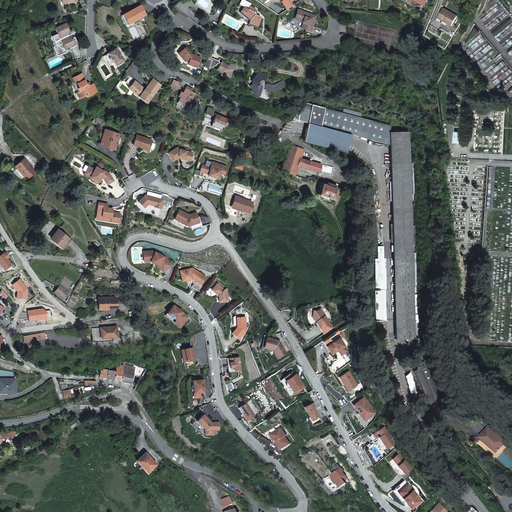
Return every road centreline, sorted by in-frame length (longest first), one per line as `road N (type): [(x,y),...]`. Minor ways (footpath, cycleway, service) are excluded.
road 1 (residential): [(303,502),(218,396),(198,308),(122,260),(130,239),(194,248),(214,237)]
road 2 (unknown): [(477,511),(392,375),(370,151)]
road 3 (residential): [(214,237),(288,333),(390,511)]
road 4 (residential): [(28,369),(11,351),(9,332),(73,319),(0,226)]
road 5 (residential): [(319,0),(334,31),(319,42),(234,47),(178,18)]
road 6 (residential): [(178,18),(152,47),(163,70),(267,122)]
road 7 (tertiary): [(152,434),(167,451),(262,505)]
